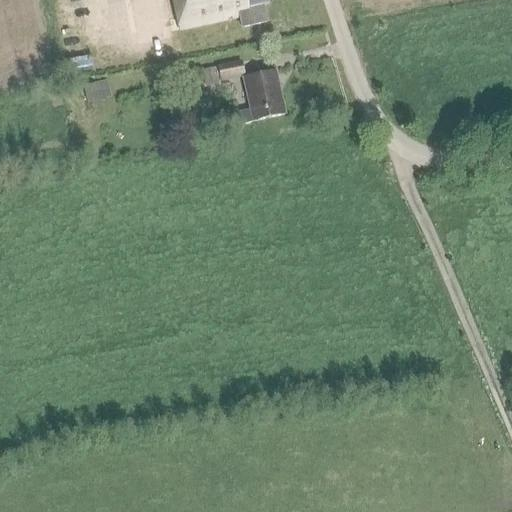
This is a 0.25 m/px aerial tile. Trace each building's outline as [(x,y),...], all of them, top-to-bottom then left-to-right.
[(172,0),(179,30),(239,17),(242,28),(266,23),(262,6),(270,4),(269,0),(172,0)] [(245,78),(240,63),(218,67),(221,83),(245,78)] [(214,69),(201,72),(205,89),(218,86),(214,69)] [(275,73),(243,79),(250,113),(237,116),(239,125),(284,115),(275,73)] [(86,87),(90,102),(112,97),(109,81),(86,87)]
